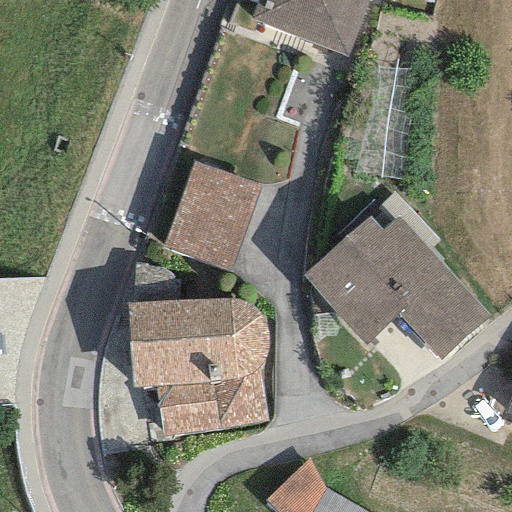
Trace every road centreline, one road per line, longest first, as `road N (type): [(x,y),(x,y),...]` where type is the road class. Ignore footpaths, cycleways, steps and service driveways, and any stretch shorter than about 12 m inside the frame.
road 1 (tertiary): [(80,511),(60,463),(57,405),(68,345),(199,0)]
road 2 (unknown): [(261,452),(311,73)]
